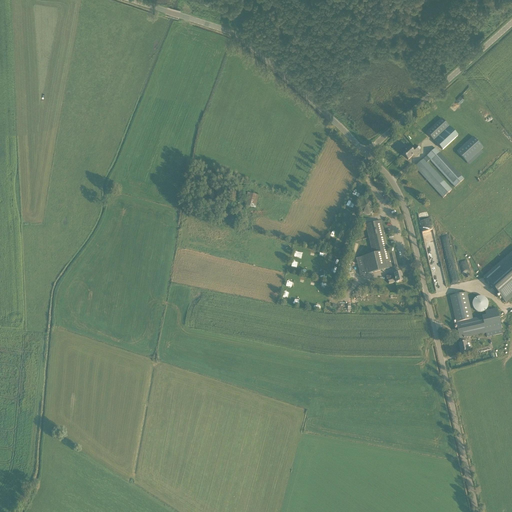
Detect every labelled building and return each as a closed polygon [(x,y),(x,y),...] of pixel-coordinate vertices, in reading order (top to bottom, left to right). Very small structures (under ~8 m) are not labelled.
[(455,100),(459,103),(471,90),(467,87),(455,100)] [(448,149),(447,148),(459,137),(442,119),(426,133),(444,152),(448,149)] [(456,151),(467,163),(483,148),(472,136),(456,151)] [(403,154),(408,160),(414,154),(416,156),(420,152),(418,151),(420,149),(418,146),(416,148),(415,147),(411,150),(409,148),(403,154)] [(415,168),(443,198),(452,190),(427,163),(429,160),(454,187),(463,179),(436,148),(415,168)] [(247,193),(243,205),(254,208),(258,196),(247,193)] [(362,214),(368,215),(373,211),(374,205),(370,200),(363,199),(358,203),(358,210),(362,214)] [(355,258),(359,276),(397,267),(394,252),(389,254),(381,222),(365,226),(372,254),(355,258)] [(446,237),(439,238),(449,278),(444,279),(446,287),(458,284),(446,237)] [(506,303),(511,297),(511,253),(484,278),(506,303)] [(401,273),(394,275),(395,279),(389,280),(390,284),(396,283),(397,289),(404,287),(402,282),(403,282),(402,277),(403,277),(402,273),(401,273)] [(357,290),(352,297),(356,300),(360,293),(357,290)] [(456,323),(456,322),(472,318),(466,293),(450,297),(456,323)] [(484,311),(485,311),(485,310),(486,310),(486,309),(487,308),(487,307),(487,306),(488,305),(488,304),(487,303),(487,302),(487,301),(486,300),(486,299),(485,299),(485,298),(484,298),(484,297),(483,297),(482,297),(481,297),(480,296),(479,296),(478,297),(477,297),(476,297),(475,297),(475,298),(474,298),(474,299),(473,299),(473,300),(472,301),(472,302),(472,303),(471,304),(471,305),(472,306),(472,307),(472,308),(473,309),(473,310),(474,310),(474,311),(475,311),(476,312),(477,312),(478,312),(479,313),(480,313),(481,312),(482,312),(483,312),(484,311)] [(456,322),(456,323),(459,339),(460,339),(461,344),(458,344),(461,354),(468,352),(465,338),(486,334),(486,337),(502,334),(496,308),(485,311),(484,311),(485,315),(472,318),(456,322)]
